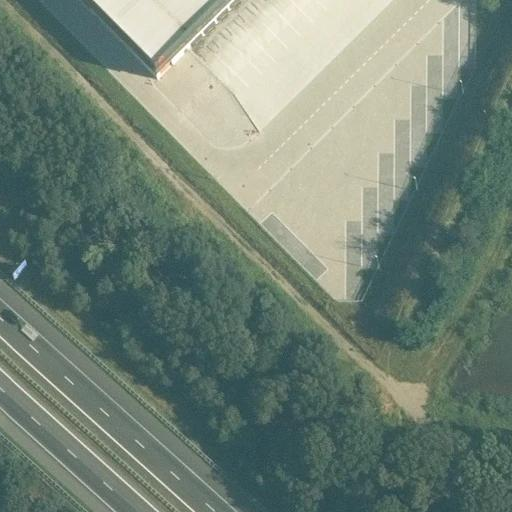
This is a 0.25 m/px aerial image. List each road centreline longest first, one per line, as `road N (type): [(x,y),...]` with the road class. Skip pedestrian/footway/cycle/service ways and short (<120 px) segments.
road 1 (motorway): [(214,511),(0,317)]
road 2 (motorway): [(0,389),(136,511)]
road 3 (track): [(369,449),(511,461)]
